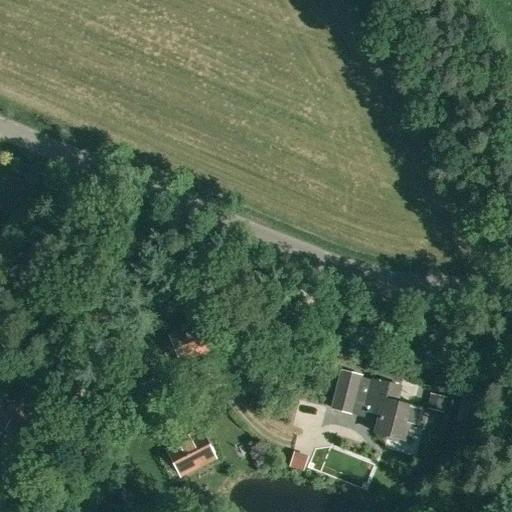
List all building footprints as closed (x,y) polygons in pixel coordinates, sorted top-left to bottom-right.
[(74,315),(96,340),(107,330),(85,305),(74,315)] [(205,322),(171,336),(180,360),(204,350),(199,340),(211,334),(205,322)] [(361,378),(341,372),(330,411),(350,416),(361,378)] [(70,400),(77,387),(48,373),(41,386),(70,400)] [(401,386),(374,379),(367,405),(382,408),(376,432),(403,439),(407,424),(423,428),(427,410),(396,402),(401,386)] [(0,425),(17,434),(28,412),(0,397),(0,425)] [(184,478),(216,461),(209,445),(203,434),(170,451),(181,473),(184,478)]
